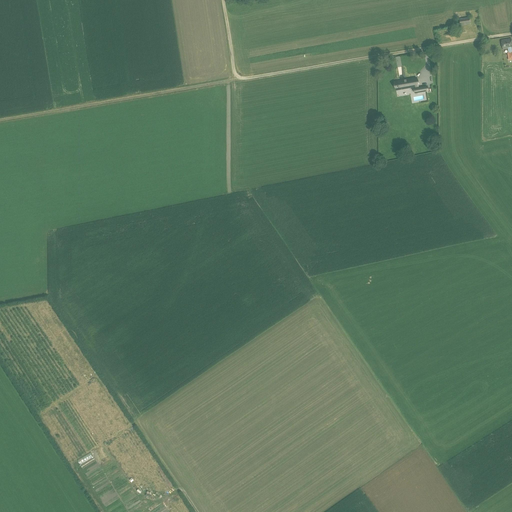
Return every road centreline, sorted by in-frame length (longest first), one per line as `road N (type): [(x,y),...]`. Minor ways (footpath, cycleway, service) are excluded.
road 1 (track): [(238,79),(511,34)]
road 2 (track): [(238,79),(0,120)]
